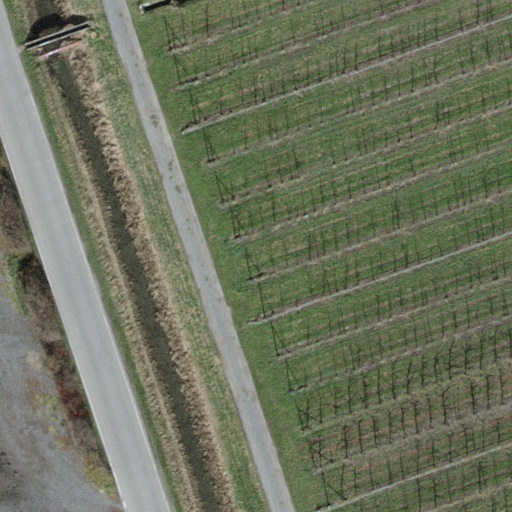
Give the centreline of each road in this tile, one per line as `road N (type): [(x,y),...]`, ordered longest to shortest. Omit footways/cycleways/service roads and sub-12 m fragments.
road 1 (track): [(112,0),(280,511)]
road 2 (tertiary): [(140,511),(0,83)]
